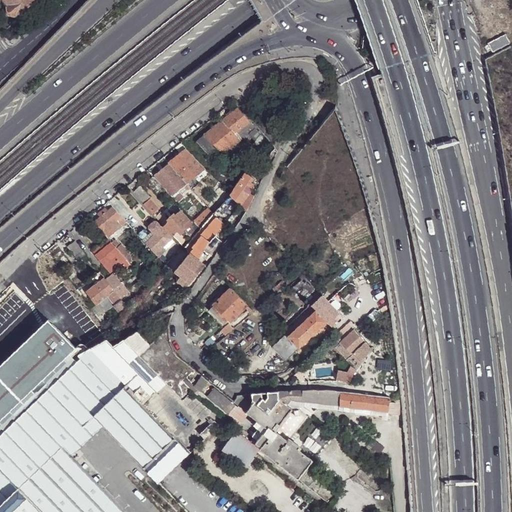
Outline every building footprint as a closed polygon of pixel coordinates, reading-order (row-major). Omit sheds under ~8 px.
[(33,1),(32,0),(3,0),(8,5),(6,6),(7,11),(10,15),(14,16),(34,2),(33,1)] [(492,52),(509,44),(505,34),(487,42),(492,52)] [(228,116),(223,109),(215,115),(221,121),(240,140),(241,139),(248,134),(255,128),(237,108),(228,116)] [(230,148),(240,140),(221,121),(204,135),(223,154),(230,148)] [(263,138),(255,128),(248,134),(254,140),(249,146),(252,149),(263,138)] [(223,154),(204,135),(196,141),(212,159),(217,155),(221,159),(222,157),(224,159),(226,157),(223,154)] [(268,144),(263,138),(252,149),(258,154),(268,144)] [(186,149),(181,143),(175,147),(180,154),(168,163),(186,183),(188,181),(204,168),(186,149)] [(235,153),(230,148),(223,154),(226,157),(227,159),(235,153)] [(258,154),(252,149),(238,169),(244,175),(245,173),(258,154)] [(188,190),(190,188),(188,186),(186,183),(168,163),(154,174),(178,201),(184,196),(179,191),(185,186),(188,190)] [(253,179),(245,173),(244,175),(229,195),(235,201),(240,206),(245,211),(252,199),(247,197),(250,193),(253,189),(249,185),(250,183),(253,179)] [(156,193),(162,187),(152,176),(146,182),(156,193)] [(219,207),(229,195),(217,183),(212,189),(218,195),(212,201),(219,207)] [(139,186),(133,192),(144,204),(150,198),(139,186)] [(159,208),(150,198),(144,204),(152,214),(159,208)] [(235,211),(240,206),(235,201),(230,206),(235,211)] [(108,236),(126,222),(113,207),(107,212),(105,209),(98,215),(100,218),(96,221),(108,236)] [(170,222),(164,227),(173,236),(178,232),(181,235),(193,225),(182,212),(176,217),(174,214),(168,219),(170,222)] [(194,224),(200,229),(208,219),(203,213),(194,224)] [(205,266),(197,261),(204,251),(209,242),(208,242),(224,224),(216,218),(201,236),(201,237),(193,247),(195,249),(172,275),(186,287),(205,266)] [(165,243),(171,238),(156,222),(154,221),(149,225),(149,229),(152,232),(149,234),(146,231),(143,230),(137,235),(158,257),(169,247),(165,243)] [(184,243),(186,245),(191,239),(186,233),(180,239),(182,241),(184,239),(186,241),(184,243)] [(215,236),(209,242),(204,251),(214,257),(224,244),(215,236)] [(95,255),(110,241),(108,239),(93,253),(95,255)] [(111,243),(125,258),(128,255),(115,239),(111,243)] [(67,246),(75,256),(82,251),(74,241),(67,246)] [(110,271),(125,258),(111,243),(110,241),(95,255),(104,265),(104,264),(110,271)] [(114,274),(128,262),(125,258),(110,271),(112,273),(113,273),(114,274)] [(105,279),(120,300),(129,293),(114,274),(113,273),(112,273),(105,279)] [(112,306),(121,317),(128,310),(120,300),(105,279),(104,279),(87,292),(97,304),(98,303),(105,298),(112,306)] [(302,286),(310,295),(313,291),(304,281),(303,283),(301,280),(289,289),(292,293),(295,291),(302,286)] [(303,299),(310,295),(302,286),(295,291),(303,299)] [(247,306),(230,289),(214,304),(215,305),(231,321),(247,306)] [(105,311),(112,306),(105,298),(98,303),(105,311)] [(327,325),(331,329),(335,325),(331,321),(338,314),(327,302),(316,312),(326,322),(327,325)] [(231,321),(215,305),(210,310),(225,326),(231,321)] [(254,313),(247,306),(231,321),(225,326),(219,333),(222,336),(254,313)] [(316,312),(315,311),(286,336),(283,333),(269,345),(283,360),(326,322),(316,312)] [(95,315),(100,322),(104,319),(99,312),(95,315)] [(331,321),(335,325),(342,318),(338,314),(331,321)] [(48,320),(38,330),(41,333),(51,323),(48,320)] [(0,511),(120,511),(95,486),(88,492),(54,454),(94,417),(102,426),(147,472),(175,445),(140,408),(165,383),(203,422),(212,413),(188,392),(194,385),(202,375),(180,356),(173,348),(170,339),(168,330),(150,347),(138,334),(113,346),(107,340),(100,344),(99,343),(80,353),(51,323),(41,333),(38,330),(4,362),(8,365),(0,372),(0,511)] [(355,351),(364,361),(372,349),(366,342),(354,331),(338,344),(349,357),(355,351)] [(205,343),(209,346),(222,336),(219,333),(205,343)] [(350,381),(358,369),(352,365),(348,371),(339,369),(338,380),(350,381)] [(209,381),(202,375),(194,385),(201,391),(209,381)] [(247,415),(214,387),(207,396),(240,424),(247,415)] [(327,388),(277,391),(252,393),(253,399),(256,401),(247,413),(267,430),(255,446),(260,449),(298,480),(299,478),(312,461),(300,451),(301,449),(290,440),(307,417),(300,412),(293,409),(287,406),(290,401),(388,411),(390,398),(371,394),(348,391),(327,388)] [(293,409),(300,412),(301,407),(383,416),(383,420),(387,421),(388,411),(290,401),(287,406),(293,409)] [(210,423),(200,434),(205,439),(219,425),(216,422),(217,421),(212,416),(208,421),(210,423)] [(69,458),(102,426),(94,417),(54,454),(88,492),(95,486),(69,458)] [(260,449),(255,446),(237,431),(221,450),(245,468),(260,449)] [(175,445),(147,472),(158,484),(186,456),(175,445)]
